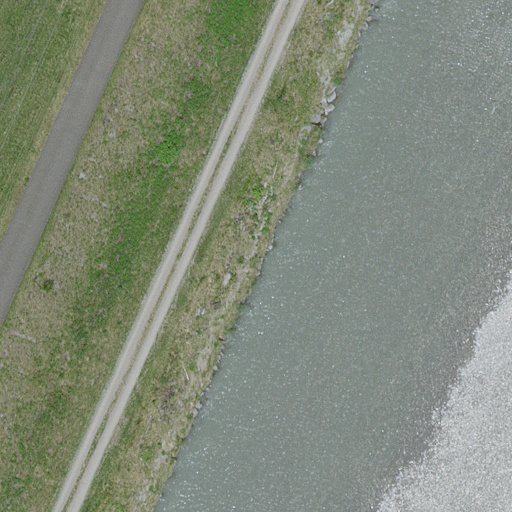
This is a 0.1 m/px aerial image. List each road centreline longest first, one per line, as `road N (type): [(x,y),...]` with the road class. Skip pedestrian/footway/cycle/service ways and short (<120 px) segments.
road 1 (track): [(292,0),(68,511)]
road 2 (track): [(124,0),(0,282)]
